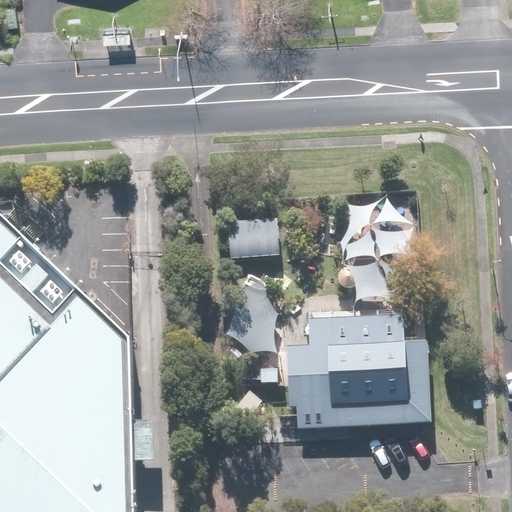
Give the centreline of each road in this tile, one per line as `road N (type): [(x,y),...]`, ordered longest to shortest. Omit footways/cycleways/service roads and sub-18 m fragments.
road 1 (secondary): [(0,96),(511,77)]
road 2 (unknown): [(134,153),(85,220),(56,243)]
